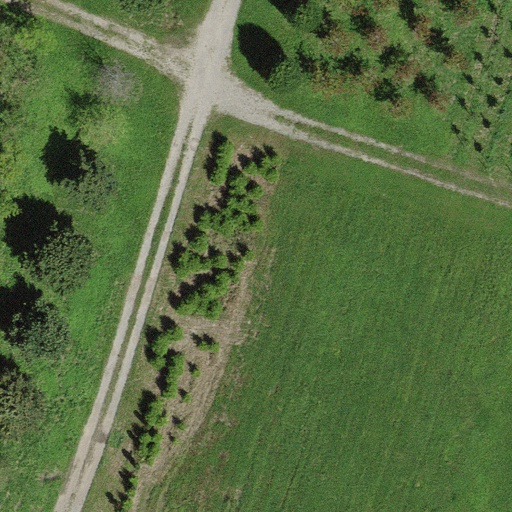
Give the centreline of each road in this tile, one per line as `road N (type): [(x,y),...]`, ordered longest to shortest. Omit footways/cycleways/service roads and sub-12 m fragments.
road 1 (track): [(233,0),(71,511)]
road 2 (track): [(511,200),(332,141),(29,0)]
